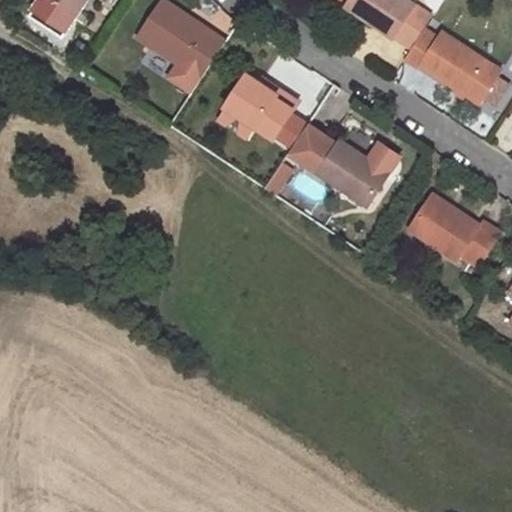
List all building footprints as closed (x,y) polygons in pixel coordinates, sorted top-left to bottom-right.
[(52,0),(76,15),(86,0),(52,0)] [(179,63),(201,78),(225,42),(162,0),(139,36),(179,63)] [(417,3),(411,0),(340,0),(361,13),(369,18),(396,36),(417,3)] [(396,36),(413,48),(426,28),(435,15),(417,3),(396,36)] [(369,18),(361,13),(357,20),(365,25),(369,18)] [(413,48),(405,60),(418,68),(421,64),(482,104),(502,72),(441,32),(438,37),(426,28),(413,48)] [(201,78),(179,63),(170,77),(192,91),(201,78)] [(246,75),(225,106),(254,125),(275,139),(298,103),(269,85),(267,88),(246,75)] [(254,125),(225,106),(218,118),(246,138),(254,125)] [(290,153),(368,204),(387,175),(366,161),(370,156),(341,137),(337,142),(309,124),(290,153)] [(377,157),(386,144),(380,140),(371,153),(377,157)] [(366,161),(387,175),(401,154),(386,144),(377,157),(371,153),(370,156),(366,161)] [(266,188),(278,196),(294,171),(283,163),(266,188)] [(432,195),(411,229),(457,260),(461,255),(478,265),(500,233),(482,221),(480,226),(432,195)] [(376,243),(371,251),(383,259),(390,251),(376,243)]
